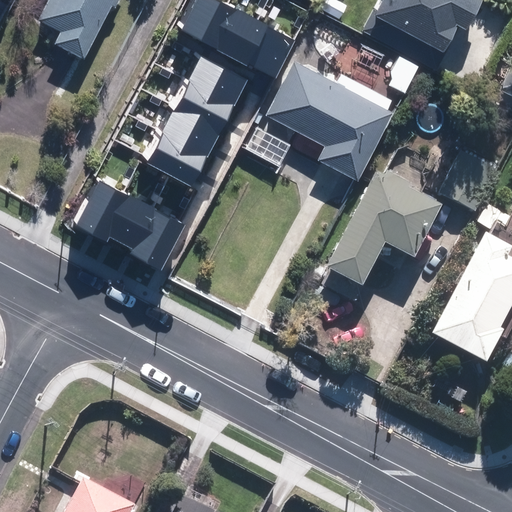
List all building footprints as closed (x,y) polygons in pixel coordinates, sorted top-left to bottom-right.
[(48,0),(38,21),(59,32),(52,43),(82,59),(112,0),(48,0)] [(215,0),(204,0),(187,34),(273,79),(293,41),(215,0)] [(381,0),(372,17),(439,56),(457,26),(467,32),(484,2),(481,0),(381,0)] [(400,89),(416,63),(399,53),(383,79),(400,89)] [(150,158),(195,182),(247,83),(202,59),(150,158)] [(511,60),(497,87),(511,93),(511,60)] [(391,113),(294,61),(266,114),(325,146),(318,160),(354,179),(391,113)] [(285,141),(253,124),(243,144),(274,161),(285,141)] [(491,170),(457,154),(438,194),(471,210),(491,170)] [(404,188),(371,171),(322,268),(356,285),(378,242),(407,257),(433,207),(402,192),(404,188)] [(76,221),(155,264),(176,225),(97,182),(76,221)] [(505,249),(479,235),(426,334),(476,361),(511,292),(511,263),(500,258),(505,249)] [(127,511),(131,506),(81,480),(64,511),(127,511)] [(207,511),(179,497),(170,511),(207,511)]
